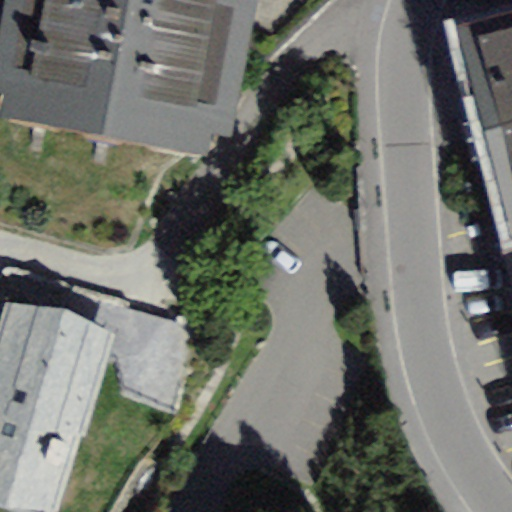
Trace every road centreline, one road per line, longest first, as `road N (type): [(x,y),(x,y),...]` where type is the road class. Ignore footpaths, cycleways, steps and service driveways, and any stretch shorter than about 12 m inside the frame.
road 1 (residential): [(378,0),(424,403),(484,511)]
road 2 (unknown): [(397,198),(305,319),(210,511)]
